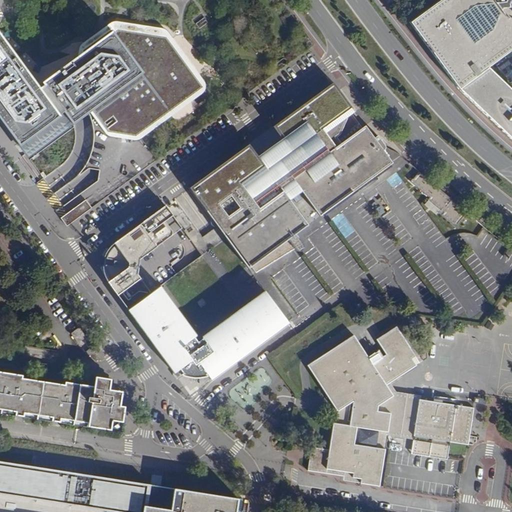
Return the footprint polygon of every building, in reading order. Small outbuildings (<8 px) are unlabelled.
[(460,89),(488,68),(511,50),(511,0),(441,0),(411,22),(460,89)] [(115,128),(145,131),(213,81),(175,29),(145,25),(132,35),(104,30),(100,34),(68,29),(50,41),(44,73),(49,81),(44,85),(2,27),(0,27),(0,14),(6,12),(0,4),(0,118),(8,129),(38,128),(40,131),(67,111),(66,109),(72,106),(80,118),(98,105),(115,128)] [(511,90),(488,68),(460,89),(511,140),(511,90)] [(338,90),(333,82),(313,96),(332,95),(338,90)] [(266,168),(289,200),(301,191),(319,216),(391,162),(383,151),(384,149),(384,145),(377,135),(373,137),(364,125),(361,128),(351,114),(354,112),(338,90),(332,95),(313,96),(272,127),(281,139),(290,151),(266,168)] [(290,151),(281,139),(257,156),(266,168),(290,151)] [(307,225),(289,200),(266,168),(257,156),(248,144),(248,143),(189,187),(247,268),(250,266),(254,272),(293,249),(286,240),(295,234),(307,225)] [(429,179),(419,171),(410,181),(428,197),(426,199),(428,200),(442,212),(440,215),(452,225),(463,214),(464,214),(466,212),(433,184),(429,179)] [(93,207),(87,199),(61,217),(67,226),(93,207)] [(442,212),(428,200),(426,202),(440,215),(442,212)] [(179,225),(164,205),(157,210),(172,230),(172,231),(179,225)] [(172,230),(157,210),(150,215),(113,242),(115,245),(111,248),(110,250),(106,256),(106,259),(114,260),(113,265),(105,265),(105,269),(107,276),(109,280),(107,281),(115,293),(123,303),(133,295),(128,289),(141,279),(135,271),(137,270),(138,268),(138,266),(138,262),(137,261),(170,237),(172,234),(172,231),(172,230)] [(300,250),(301,249),(293,238),(296,236),(295,234),(286,240),(293,249),(295,251),(298,251),(300,250)] [(293,238),(301,249),(302,249),(302,246),(302,244),(296,236),(293,238)] [(151,293),(141,279),(128,289),(133,295),(123,303),(128,310),(151,293)] [(195,334),(159,287),(151,293),(128,310),(173,372),(178,369),(180,372),(179,373),(182,375),(186,376),(191,377),(199,377),(202,376),(205,375),(204,373),(205,373),(209,379),(286,322),(262,290),(199,336),(201,339),(196,343),(191,337),(195,334)] [(389,381),(391,384),(403,376),(417,366),(406,351),(409,349),(395,328),(378,340),(387,353),(401,372),(389,381)] [(313,448),(311,461),(310,471),(346,476),(364,478),(363,483),(381,486),(387,449),(383,448),(385,431),(415,436),(452,441),(469,444),(475,409),(421,401),(397,398),(389,397),(384,389),(391,384),(389,381),(401,372),(387,353),(373,363),(353,336),(308,367),(330,396),(334,393),(344,387),(353,400),(353,401),(350,426),(337,424),(335,424),(331,450),(316,448),(313,448)] [(0,411),(17,414),(18,411),(25,412),(25,415),(54,419),(54,416),(62,417),(61,420),(90,424),(90,428),(109,431),(111,420),(121,421),(123,407),(118,406),(113,405),(105,404),(106,400),(110,400),(114,398),(116,390),(108,388),(109,379),(94,377),(93,387),(65,383),(64,388),(63,397),(56,396),(57,387),(27,383),(26,392),(18,391),(20,382),(21,377),(0,374),(0,411)] [(27,383),(20,382),(18,391),(26,392),(27,383)] [(389,397),(397,398),(421,401),(421,397),(398,393),(391,384),(384,389),(389,397)] [(64,388),(57,387),(56,396),(63,397),(64,388)] [(353,401),(353,400),(344,387),(334,393),(332,400),(339,410),(337,424),(350,426),(353,401)] [(25,412),(18,411),(17,414),(17,418),(24,419),(25,415),(25,412)] [(389,435),(414,439),(412,453),(450,459),(452,441),(415,436),(385,431),(383,448),(387,449),(389,435)] [(0,451),(0,464),(69,475),(71,461),(0,451)] [(69,475),(0,464),(0,511),(235,511),(238,492),(184,483),(182,501),(181,506),(145,501),(146,496),(147,488),(144,487),(93,479),(94,470),(75,467),(74,476),(69,475)] [(182,501),(146,496),(145,501),(181,506),(182,501)]
